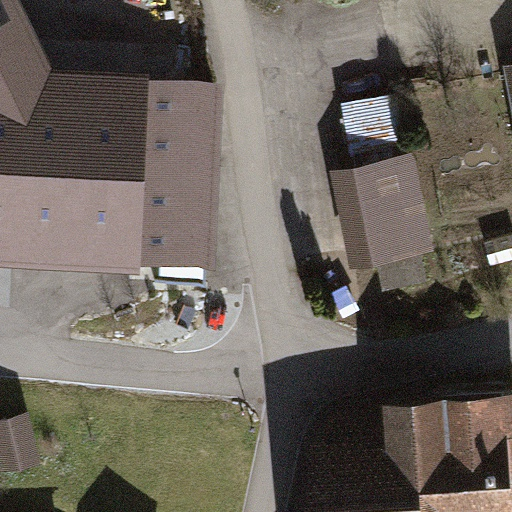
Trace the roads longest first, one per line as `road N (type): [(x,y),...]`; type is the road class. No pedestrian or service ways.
road 1 (residential): [(292,384),(247,56),(230,0)]
road 2 (unknown): [(494,0),(247,56)]
road 3 (residential): [(292,384),(511,334)]
road 4 (residential): [(266,511),(292,384)]
